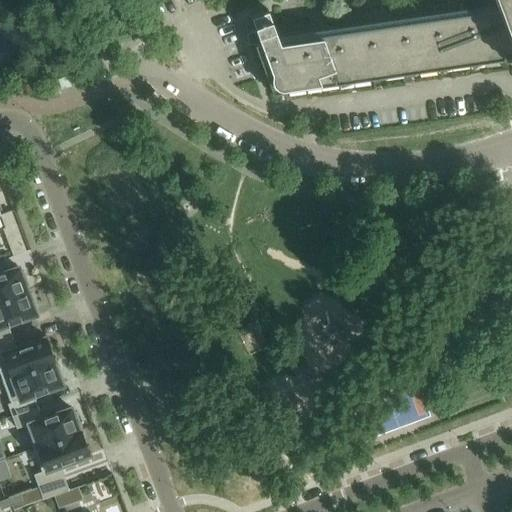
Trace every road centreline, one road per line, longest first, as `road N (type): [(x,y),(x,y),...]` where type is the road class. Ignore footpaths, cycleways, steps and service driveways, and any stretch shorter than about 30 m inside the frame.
road 1 (unclassified): [(111,0),(130,45),(202,111),(305,155),(386,162),(511,146)]
road 2 (residential): [(173,511),(34,128),(0,122)]
road 3 (residential): [(467,453),(304,511)]
